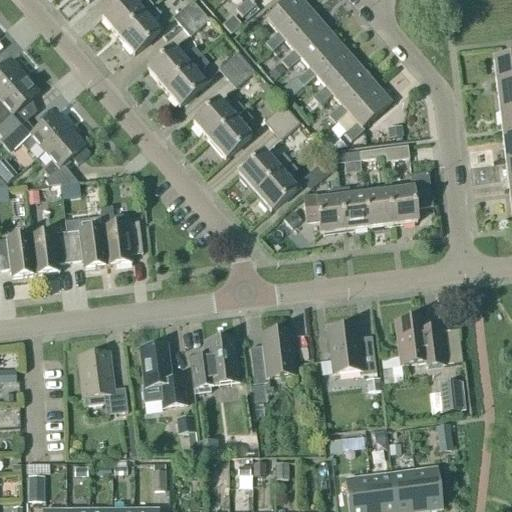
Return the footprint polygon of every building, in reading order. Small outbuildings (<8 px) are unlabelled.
[(124,0),(100,21),(117,40),(152,10),(144,1),(135,9),(127,0),(124,0)] [(244,0),(247,3),(235,13),(241,21),(254,9),(253,8),(261,0),(244,0)] [(281,42),(311,16),(297,0),(292,0),(265,24),(276,37),(264,47),(271,55),(283,44),(281,42)] [(180,32),(199,15),(191,6),(172,23),(180,32)] [(152,10),(117,40),(133,59),(159,36),(150,26),(159,18),(152,10)] [(199,15),(180,32),(188,42),(208,25),(199,15)] [(281,42),(283,44),(292,55),(280,65),(287,73),(299,63),(297,60),(327,34),(311,16),(281,42)] [(233,19),(222,28),(230,38),(241,28),(233,19)] [(297,60),(299,63),(308,73),(296,84),(302,91),(315,81),(313,78),(343,52),(327,34),(297,60)] [(162,92),(200,59),(193,51),(181,62),(172,51),(146,74),(162,92)] [(313,78),(315,81),(324,91),(312,102),(318,109),(330,99),(328,97),(359,70),(343,52),(313,78)] [(226,83),(245,66),(236,56),(217,73),(226,83)] [(200,59),(162,92),(178,111),(204,88),(210,83),(201,73),(207,67),(200,59)] [(495,89),(511,87),(511,60),(492,63),(495,89)] [(0,101),(24,80),(10,63),(0,71),(0,101)] [(245,66),(226,83),(234,92),(253,75),(245,66)] [(278,68),(268,77),(274,84),(284,75),(278,68)] [(328,97),(330,99),(340,109),(328,120),(334,127),(346,117),(344,115),(374,88),(359,70),(328,97)] [(0,138),(5,144),(26,126),(17,116),(39,96),(24,80),(0,101),(0,138)] [(294,82),(282,92),(290,102),(302,91),(296,84),(294,82)] [(498,115),(511,113),(511,87),(495,89),(498,115)] [(344,115),(346,117),(355,128),(343,138),(350,146),(363,134),(361,132),(391,107),(374,88),(344,115)] [(317,108),(312,102),(306,107),(311,113),(317,108)] [(208,145),(243,114),(237,107),(228,115),(218,104),(192,126),(208,145)] [(271,136),(291,119),(282,109),(263,126),(271,136)] [(511,113),(498,115),(501,140),(511,138),(511,113)] [(243,114),(208,145),(224,163),(249,140),(241,130),(250,123),(243,114)] [(44,157),(71,133),(56,116),(34,136),(26,126),(5,144),(14,154),(20,149),(26,155),(35,147),(44,157)] [(291,119),(271,136),(279,145),(299,128),(291,119)] [(400,130),(387,132),(388,141),(402,140),(400,130)] [(71,133),(44,157),(52,166),(42,174),(48,181),(44,185),(48,190),(78,186),(63,169),(71,162),(77,169),(89,158),(84,151),(85,150),(71,133)] [(327,137),(318,145),(325,154),(326,154),(326,153),(335,145),(327,137)] [(511,139),(501,140),(504,166),(511,165),(511,139)] [(382,153),(383,162),(384,165),(408,162),(407,150),(382,153)] [(359,165),(383,162),(382,153),(358,156),(359,165)] [(254,197),(288,167),(281,159),(272,167),(263,156),(237,179),(254,197)] [(334,168),(359,165),(358,156),(333,159),(334,168)] [(309,192),(328,175),(319,166),(301,182),(309,192)] [(288,167),(254,197),(270,216),(295,193),(285,182),(294,174),(288,167)] [(387,196),(391,229),(416,226),(415,214),(431,211),(427,177),(409,180),(411,193),(387,196)] [(368,232),(363,199),(349,201),(348,192),(338,193),(344,235),(368,232)] [(319,238),(344,235),(338,193),(328,194),(330,203),(315,205),(314,199),(302,201),(305,226),(317,224),(319,238)] [(37,194),(26,196),(27,205),(38,204),(37,194)] [(368,232),(391,229),(387,196),(363,199),(368,232)] [(100,216),(107,270),(131,267),(130,259),(142,258),(138,226),(126,228),(126,227),(125,228),(124,221),(121,219),(112,220),(111,210),(100,212),(100,216)] [(82,273),(107,270),(100,216),(87,218),(88,232),(78,234),(78,235),(66,237),(70,267),(81,265),(82,273)] [(300,227),(292,218),(283,226),(291,235),(300,227)] [(70,267),(66,237),(54,238),(54,236),(30,239),(35,279),(59,276),(58,268),(70,267)] [(10,282),(35,279),(30,239),(5,243),(5,244),(0,244),(0,275),(9,274),(10,282)] [(423,334),(422,326),(395,329),(400,370),(426,367),(427,371),(443,369),(438,332),(423,334)] [(457,333),(444,335),(448,368),(461,366),(457,333)] [(355,343),(354,334),(328,337),(333,378),(358,375),(359,380),(375,378),(371,341),(355,343)] [(253,389),(268,387),(268,383),(293,379),(288,338),(262,342),(263,350),(249,352),(253,389)] [(193,398),(210,396),(209,392),(239,388),(233,341),(202,345),(204,360),(189,362),(193,398)] [(171,385),(166,349),(139,353),(143,393),(159,391),(162,412),(186,409),(183,384),(171,385)] [(112,394),(107,357),(78,361),(83,402),(103,400),(105,419),(127,416),(124,392),(112,394)] [(0,386),(15,386),(15,374),(0,374),(0,386)] [(378,383),(368,384),(370,396),(380,394),(378,383)] [(437,387),(440,416),(462,414),(459,385),(437,387)] [(268,392),(268,388),(249,390),(250,395),(251,395),(253,406),(266,404),(265,398),(270,397),(269,391),(268,392)] [(13,398),(2,398),(3,407),(14,407),(13,398)] [(177,438),(194,436),(192,420),(175,422),(177,438)] [(439,454),(451,453),(448,429),(436,430),(439,454)] [(383,435),(374,436),(374,439),(375,445),(385,444),(383,435)] [(341,443),(329,445),(330,457),(342,455),(341,443)] [(218,462),(217,447),(201,448),(202,463),(218,462)] [(400,458),(399,448),(388,449),(389,459),(400,458)] [(264,467),(253,467),(253,481),(264,481),(264,467)] [(275,483),(288,483),(288,467),(275,467),(275,483)] [(25,468),(25,477),(48,477),(48,468),(25,468)] [(97,480),(110,480),(110,470),(97,470),(97,480)] [(126,470),(113,470),(113,480),(126,479),(126,470)] [(237,479),(249,479),(249,470),(237,470),(237,479)] [(74,480),(86,480),(86,471),(74,471),(74,480)] [(413,475),(417,511),(441,511),(436,472),(413,475)] [(394,511),(417,511),(413,475),(390,478),(394,511)] [(165,477),(151,478),(152,498),(166,498),(165,477)] [(394,511),(390,478),(367,481),(371,511),(394,511)] [(43,506),(43,480),(27,480),(27,506),(43,506)] [(371,511),(367,481),(344,484),(347,511),(371,511)]
